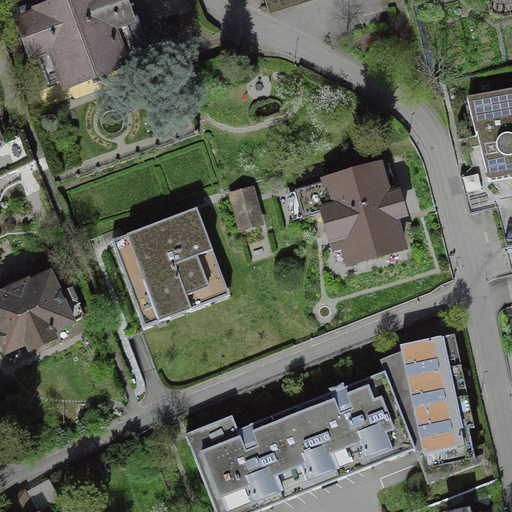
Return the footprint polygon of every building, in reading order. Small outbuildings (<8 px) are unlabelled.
[(40,17),(23,23),(35,56),(38,55),(50,87),(65,82),(66,84),(122,63),(121,61),(136,55),(125,23),(126,23),(123,14),(134,10),(131,2),(130,0),(83,0),(40,16),(40,17)] [(320,0),(264,0),(270,16),(320,0)] [(511,88),(463,98),(472,135),(461,138),(471,169),(460,178),(463,192),(468,214),(494,208),(487,182),(511,176),(511,88)] [(298,191),(305,217),(328,210),(339,250),(346,248),(350,263),(401,248),(393,218),(402,216),(400,205),(397,195),(386,198),(378,168),(298,191)] [(251,191),(233,196),(242,229),(260,223),(255,207),(251,191)] [(229,296),(197,211),(155,226),(112,242),(144,328),(229,296)] [(5,295),(0,297),(0,341),(6,354),(27,344),(29,349),(41,343),(53,338),(51,333),(84,318),(72,291),(60,297),(50,275),(29,284),(28,282),(4,293),(5,295)] [(397,340),(398,345),(377,353),(382,366),(414,448),(420,446),(423,461),(427,479),(481,458),(480,452),(474,453),(467,423),(473,422),(453,328),(397,340)] [(382,366),(284,404),(317,486),(367,467),(414,448),(382,366)] [(317,486),(284,404),(232,424),(228,412),(181,430),(213,511),(251,511),(268,505),(317,486)] [(99,457),(79,467),(86,480),(96,475),(106,470),(99,457)] [(34,511),(24,493),(5,504),(9,511),(34,511)]
